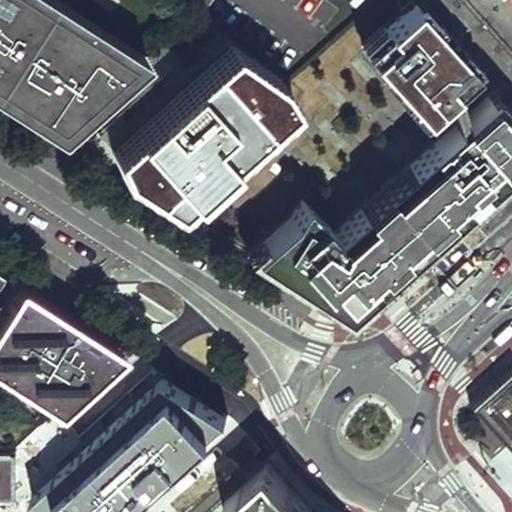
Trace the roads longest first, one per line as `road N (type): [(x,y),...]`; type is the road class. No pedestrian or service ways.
road 1 (unclassified): [(177,274),(252,350),(304,443),(336,457)]
road 2 (unclassified): [(364,380),(331,354),(177,274)]
road 3 (unclassified): [(177,274),(0,159)]
road 4 (tertiary): [(511,229),(418,317),(370,379)]
road 5 (tertiary): [(415,421),(467,344),(511,308)]
